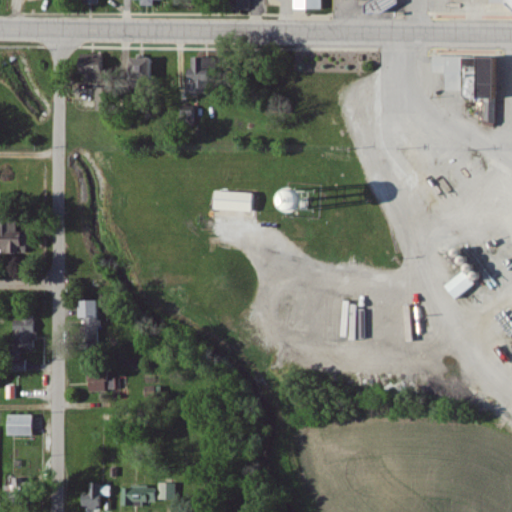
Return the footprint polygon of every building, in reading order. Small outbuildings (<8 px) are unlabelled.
[(327,0),(299,0),(300,9),(328,10),(327,0)] [(511,8),(511,0),(495,0),(495,9),(511,8)] [(89,56),(90,75),(111,74),(111,56),(89,56)] [(470,92),(471,57),(438,56),(438,73),(450,74),(450,91),(470,92)] [(190,94),(216,95),(217,58),(195,58),(195,69),(190,69),(190,94)] [(508,58),(485,58),(484,98),(507,99),(508,58)] [(159,59),(136,59),(135,92),(147,92),(147,78),(159,78),(159,59)] [(99,111),(115,111),(115,89),(99,89),(99,111)] [(482,101),(483,121),(500,121),(499,100),(482,101)] [(259,212),(260,193),(222,192),(221,211),(259,212)] [(31,254),(32,233),(22,233),(22,221),(4,221),(4,225),(0,224),(0,238),(4,239),(4,253),(31,254)] [(481,284),(470,271),(450,288),(461,301),(481,284)] [(85,319),(104,318),(103,301),(84,301),(85,319)] [(93,392),(119,392),(119,371),(93,372),(93,392)] [(39,437),(39,417),(14,416),(14,436),(39,437)] [(17,479),(17,495),(38,496),(38,479),(17,479)] [(126,507),(148,507),(149,502),(177,502),(177,485),(162,484),(162,489),(126,488),(126,507)] [(115,496),(115,485),(93,485),(93,495),(86,494),(85,509),(108,510),(108,496),(115,496)]
